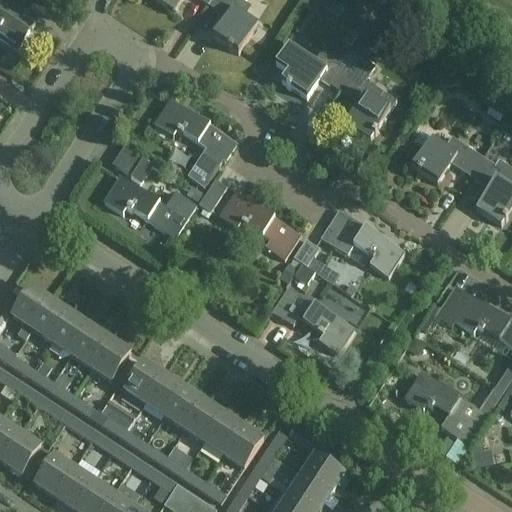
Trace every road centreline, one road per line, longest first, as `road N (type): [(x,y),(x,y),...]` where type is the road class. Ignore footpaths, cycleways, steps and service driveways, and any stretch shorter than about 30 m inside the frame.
road 1 (residential): [(511,292),(340,184),(291,189),(255,162),(250,120),(138,52)]
road 2 (residential): [(409,451),(35,208)]
road 3 (residential): [(138,52),(94,26),(7,146),(2,186),(35,208)]
road 4 (residential): [(35,208),(138,52)]
